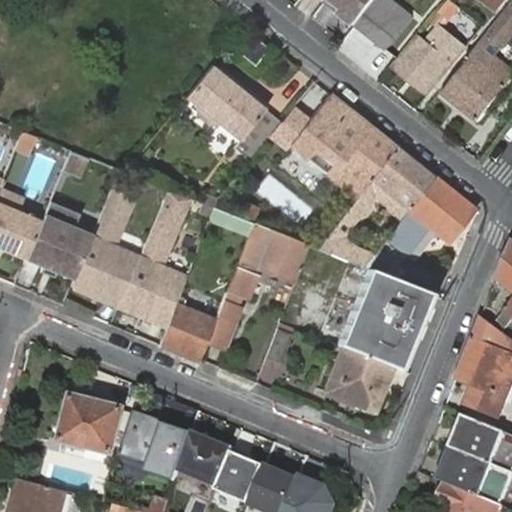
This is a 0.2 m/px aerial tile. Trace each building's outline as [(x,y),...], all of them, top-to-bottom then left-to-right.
[(356,26),(377,0),(326,0),(326,1),(343,14),(339,19),(350,27),(355,28),(356,26)] [(391,0),(377,0),(356,26),(388,50),(413,17),(391,0)] [(449,20),(459,7),(450,0),(440,13),(447,19),(449,20)] [(490,0),(482,0),(497,12),(500,7),(490,0)] [(343,14),(326,1),(322,6),(339,19),(343,14)] [(494,40),(503,48),(511,36),(511,6),(496,25),(469,59),(471,61),(444,94),(479,123),(511,82),(511,70),(496,57),(486,49),(494,40)] [(447,19),(440,13),(432,23),(440,29),(447,19)] [(468,28),(473,21),(464,14),(459,21),(468,28)] [(412,76),(432,91),(466,49),(440,29),(426,45),(419,39),(395,68),(410,79),(412,76)] [(251,36),(238,53),(255,66),(268,48),(251,36)] [(496,57),(503,48),(494,40),(486,49),(496,57)] [(222,75),(211,66),(184,99),(197,110),(197,113),(222,75)] [(241,90),(222,75),(197,113),(198,116),(209,125),(215,124),(238,142),(233,149),(248,162),(281,122),(247,95),(244,99),(238,94),(241,90)] [(410,79),(429,94),(432,91),(412,76),(410,79)] [(247,95),(241,90),(238,94),(244,99),(247,95)] [(396,147),(330,94),(289,145),(307,159),(314,150),(331,164),(324,172),(338,183),(345,174),(363,189),(396,147)] [(363,189),(363,190),(375,199),(396,216),(401,219),(404,215),(408,211),(434,178),(396,147),(363,189)] [(307,159),(324,172),(331,164),(314,150),(307,159)] [(81,176),(88,158),(70,151),(62,169),(81,176)] [(404,215),(401,219),(385,240),(403,256),(427,226),(448,242),(473,209),(434,178),(408,211),(404,215)] [(23,194),(0,184),(0,244),(5,247),(3,251),(24,260),(40,223),(20,214),(17,207),(23,194)] [(136,199),(111,189),(97,222),(91,237),(72,280),(72,281),(75,289),(88,294),(94,292),(100,294),(98,299),(105,301),(107,297),(120,302),(138,259),(115,249),(122,232),(136,199)] [(353,204),(348,210),(357,217),(365,215),(371,208),(372,202),(375,199),(363,190),(353,204)] [(191,201),(167,191),(162,202),(145,242),(138,259),(120,302),(123,309),(136,315),(143,312),(148,314),(146,319),(153,322),(155,317),(167,322),(177,299),(180,291),(185,279),(185,278),(162,270),(169,253),(191,201)] [(79,215),(49,202),(40,223),(24,260),(43,268),(46,266),(53,269),(54,272),(72,280),(91,237),(72,229),(79,215)] [(252,223),(253,224),(258,209),(240,202),(234,216),(252,223)] [(197,214),(209,219),(213,209),(200,204),(197,214)] [(252,223),(234,216),(214,208),(213,208),(213,209),(209,219),(208,219),(208,220),(247,236),(252,223)] [(345,213),(332,230),(342,237),(357,217),(348,210),(345,213)] [(293,281),(307,246),(253,224),(252,223),(247,236),(227,289),(240,294),(246,297),(258,268),(293,281)] [(332,230),(317,249),(343,260),(354,246),(342,237),(332,230)] [(403,256),(385,240),(374,255),(394,262),(383,276),(387,277),(403,256)] [(511,321),(511,243),(498,278),(511,289),(511,304),(495,326),(503,332),(511,321)] [(354,246),(343,260),(363,267),(374,255),(354,246)] [(374,255),(363,267),(367,269),(383,276),(394,262),(374,255)] [(387,277),(383,276),(367,269),(336,345),(341,347),(391,367),(394,367),(425,292),(387,277)] [(235,307),(240,294),(227,289),(222,302),(235,307)] [(399,369),(431,294),(425,292),(394,367),(399,369)] [(105,301),(118,307),(120,302),(107,297),(105,301)] [(198,362),(199,361),(206,342),(214,322),(181,308),(183,302),(177,299),(167,322),(166,327),(158,345),(198,362)] [(229,322),(235,307),(222,302),(216,316),(214,322),(206,342),(222,348),(232,323),(229,322)] [(166,327),(167,322),(155,317),(153,322),(166,327)] [(511,339),(503,332),(495,326),(482,317),(474,338),(458,379),(476,386),(468,405),(500,418),(511,386),(511,339)] [(291,335),(276,328),(265,357),(280,363),(291,335)] [(373,411),(391,367),(341,347),(324,391),(334,396),(355,404),(373,411)] [(354,408),(355,404),(334,396),(333,399),(354,408)] [(65,442),(117,455),(127,411),(76,398),(65,442)] [(180,473),(194,432),(136,411),(121,455),(150,465),(149,471),(178,480),(180,473)] [(511,435),(464,416),(459,430),(463,432),(456,449),(451,447),(451,448),(511,472),(511,435)] [(233,452),(235,447),(194,430),(194,432),(180,473),(218,489),(233,452)] [(114,466),(117,455),(65,442),(63,453),(114,466)] [(511,481),(511,472),(451,448),(445,461),(450,463),(442,482),(447,484),(502,506),(511,481)] [(250,505),(266,465),(233,452),(218,489),(217,492),(250,505)] [(265,511),(285,511),(299,479),(266,465),(250,505),(265,511)] [(332,511),(336,504),(329,488),(300,476),(299,479),(285,511),(332,511)] [(19,479),(10,511),(62,511),(68,492),(19,479)] [(157,495),(171,500),(175,488),(161,483),(157,495)] [(498,511),(502,506),(447,484),(440,503),(446,506),(443,511),(488,511),(490,509),(498,511)] [(167,511),(171,500),(157,495),(151,511),(167,511)]
